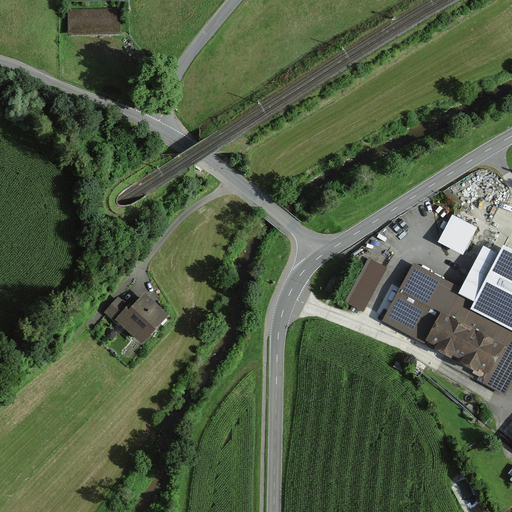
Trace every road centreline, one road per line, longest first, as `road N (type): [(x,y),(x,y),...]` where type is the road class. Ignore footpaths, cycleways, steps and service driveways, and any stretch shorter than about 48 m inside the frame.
road 1 (secondary): [(318,258),(511,135)]
road 2 (tertiary): [(318,258),(236,181),(158,127)]
road 3 (secondary): [(276,340),(227,511)]
road 4 (secondary): [(273,511),(276,340)]
road 5 (unclassified): [(158,127),(0,65)]
road 6 (unclassified): [(232,0),(175,78),(158,127)]
